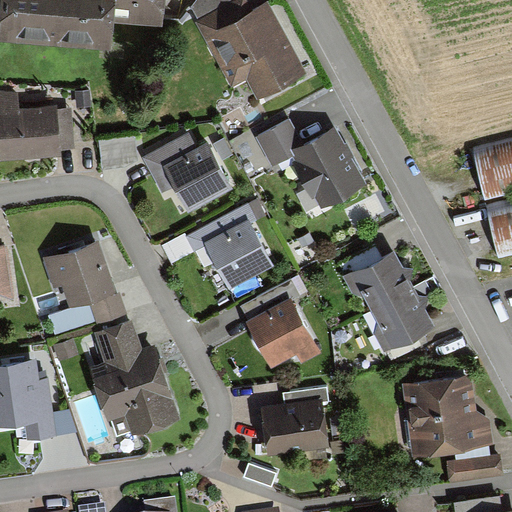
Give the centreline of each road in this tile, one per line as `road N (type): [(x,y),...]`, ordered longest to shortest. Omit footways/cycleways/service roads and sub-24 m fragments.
road 1 (residential): [(0,195),(84,187),(114,202),(198,357),(220,427),(199,456),(174,464),(0,491)]
road 2 (residential): [(306,0),(511,373)]
